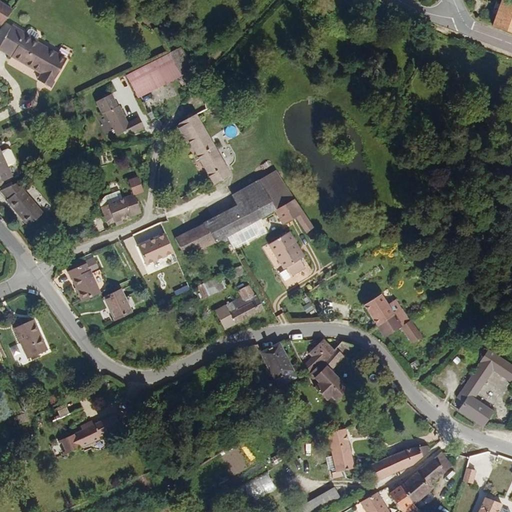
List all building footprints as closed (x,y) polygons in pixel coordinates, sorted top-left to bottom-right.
[(0,18),(14,29),(17,28),(25,16),(6,0),(0,7),(0,10),(3,13),(0,15),(0,18)] [(493,30),(511,36),(511,8),(502,5),(493,30)] [(49,76),(45,83),(55,89),(72,63),(17,29),(4,50),(45,74),(49,76)] [(184,81),(191,78),(181,55),(173,59),(174,63),(184,81)] [(151,70),(162,92),(184,81),(174,63),(173,59),(151,70)] [(140,103),(162,92),(151,70),(129,80),(140,103)] [(40,81),(45,83),(49,76),(45,74),(40,81)] [(134,137),(144,132),(140,123),(129,128),(120,110),(119,111),(113,98),(98,105),(104,118),(106,117),(117,139),(131,133),(134,137)] [(235,180),(212,143),(196,118),(180,128),(176,135),(181,142),(186,139),(191,146),(202,163),(219,188),(235,180)] [(186,149),(191,146),(186,139),(181,142),(186,149)] [(6,156),(4,153),(0,155),(0,189),(18,181),(12,170),(20,166),(13,153),(6,156)] [(280,216),(297,204),(278,176),(261,186),(280,216)] [(124,224),(143,218),(138,199),(145,197),(141,183),(130,186),(134,200),(125,203),(122,194),(108,199),(110,208),(102,210),(105,218),(113,216),(115,224),(117,230),(124,228),(124,224)] [(31,230),(46,218),(26,193),(31,189),(27,184),(23,187),(6,195),(13,203),(11,204),(31,230)] [(232,240),(256,228),(262,225),(275,219),(278,217),(280,216),(261,186),(260,185),(243,195),(250,205),(178,241),(187,261),(232,240)] [(300,222),(307,218),(297,204),(280,216),(278,217),(287,230),(300,222)] [(110,226),(115,224),(113,216),(105,218),(106,224),(110,226)] [(310,237),(317,232),(313,228),(307,218),(300,222),(310,237)] [(165,233),(139,245),(147,264),(174,252),(165,233)] [(305,264),(296,249),(298,248),(292,238),(272,250),(287,275),(289,273),(295,282),(308,274),(303,266),(305,264)] [(93,275),(95,275),(101,272),(98,264),(90,268),(93,275)] [(88,305),(105,298),(95,275),(93,275),(90,268),(73,276),(77,283),(78,283),(88,305)] [(213,299),(229,292),(222,280),(206,287),(213,299)] [(240,291),(242,295),(252,289),(250,285),(240,291)] [(206,303),(213,299),(206,287),(199,290),(206,303)] [(239,330),(270,312),(258,292),(255,294),(252,289),(242,295),(246,301),(243,302),(246,307),(240,310),(242,313),(233,319),(239,330)] [(118,316),(132,308),(125,295),(111,302),(118,316)] [(379,331),(396,320),(383,300),(366,310),(379,331)] [(242,313),(240,310),(246,307),(243,302),(221,316),(231,334),(239,330),(233,319),(242,313)] [(118,316),(122,323),(136,316),(132,308),(118,316)] [(401,329),(414,322),(408,313),(396,320),(401,329)] [(379,331),(384,340),(401,329),(396,320),(379,331)] [(412,348),(423,339),(415,325),(418,323),(416,321),(414,322),(401,329),(412,348)] [(33,364),(52,356),(39,326),(20,334),(33,364)] [(328,362),(338,353),(330,343),(314,358),(318,363),(307,372),(310,378),(320,369),(322,367),(326,364),(328,362)] [(309,345),(298,346),(298,354),(310,353),(309,345)] [(351,351),(353,353),(358,349),(348,345),(340,352),(345,357),(351,351)] [(290,377),(296,375),(283,348),(265,356),(272,370),(279,386),(291,380),(290,377)] [(328,362),(336,370),(347,360),(345,357),(340,352),(338,353),(328,362)] [(511,376),(511,373),(482,352),(474,364),(475,364),(451,400),(457,404),(452,411),(477,427),(486,413),(468,401),(487,373),(506,386),(511,376)] [(338,404),(352,392),(326,364),(322,367),(320,369),(310,378),(319,387),(316,390),(328,403),(333,399),(338,404)] [(386,425),(385,424),(381,413),(355,424),(359,434),(377,427),(378,429),(386,425)] [(107,443),(106,441),(127,431),(120,417),(100,427),(94,431),(92,427),(87,430),(88,433),(67,444),(74,459),(107,443)] [(350,464),(343,441),(339,425),(314,431),(315,438),(324,436),(328,452),(320,454),(326,474),(329,473),(330,478),(341,475),(339,467),(350,464)] [(376,456),(383,472),(411,460),(426,446),(423,442),(403,444),(376,456)] [(395,485),(409,502),(432,481),(429,477),(446,463),(436,450),(395,485)] [(369,478),(383,472),(376,456),(362,463),(369,478)] [(239,486),(247,503),(276,489),(268,472),(239,486)] [(399,511),(409,502),(395,485),(385,493),(399,511)] [(306,511),(333,496),(327,486),(283,511),(306,511)] [(361,511),(378,511),(383,509),(370,489),(353,500),(361,511)]
